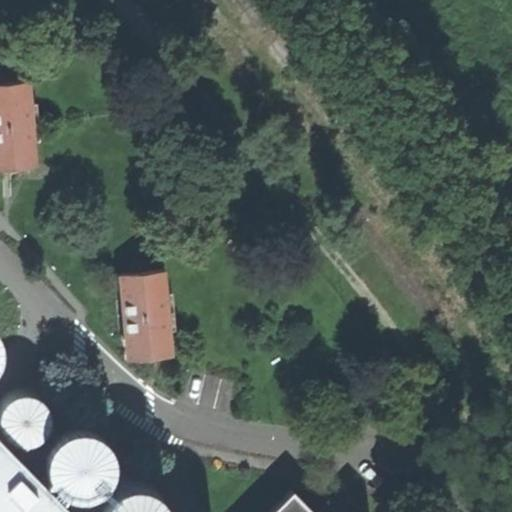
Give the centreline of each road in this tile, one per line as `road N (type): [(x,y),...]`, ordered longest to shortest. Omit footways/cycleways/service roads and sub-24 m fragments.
road 1 (track): [(117,0),(351,278),(511,497)]
road 2 (secondary): [(355,0),(511,206)]
